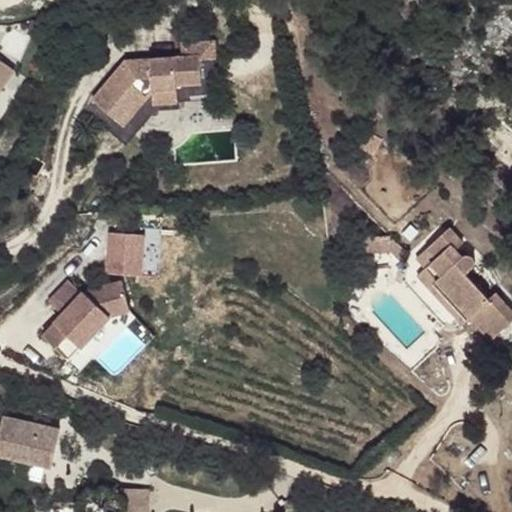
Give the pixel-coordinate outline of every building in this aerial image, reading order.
[(188,42),(188,53),(205,53),(205,83),(180,83),(181,90),(154,91),(123,125),(109,113),(101,122),(127,145),(158,111),(181,110),(182,103),(222,100),(220,42),(188,42)] [(123,61),(83,107),(101,122),(109,113),(123,125),(154,91),(181,90),(180,83),(205,83),(205,53),(188,53),(150,55),(150,61),(123,61)] [(18,68),(0,55),(0,87),(5,90),(18,68)] [(439,224),(418,243),(427,253),(421,259),(433,272),(428,277),(462,313),(481,335),(508,313),(486,289),(479,293),(457,269),(462,266),(465,261),(465,254),(465,250),(464,247),(459,245),(456,246),(451,250),(446,245),(453,239),(439,224)] [(145,270),(145,228),(107,228),(107,270),(145,270)] [(381,229),(354,231),(355,246),(382,244),(382,243),(391,253),(398,246),(381,229)] [(418,243),(398,259),(452,322),(462,313),(428,277),(433,272),(421,259),(427,253),(418,243)] [(83,251),(64,268),(75,282),(93,263),(83,251)] [(69,278),(48,299),(62,313),(83,292),(69,278)] [(62,313),(49,326),(74,351),(108,316),(129,310),(123,281),(84,291),(83,292),(62,313)] [(63,424),(8,415),(3,448),(57,457),(63,424)]
